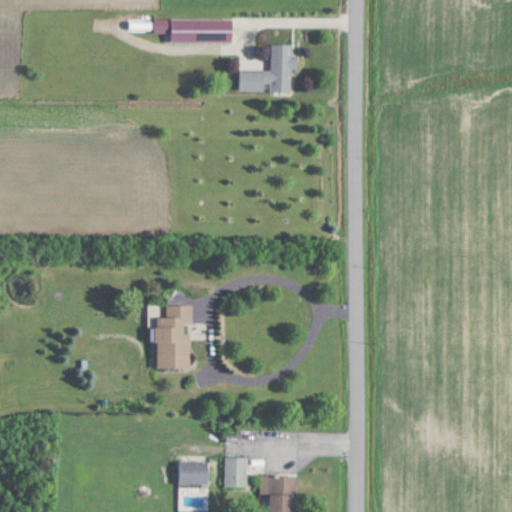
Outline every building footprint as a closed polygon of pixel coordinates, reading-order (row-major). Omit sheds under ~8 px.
[(233,42),(233,19),(155,19),(155,33),(168,33),(168,42),(233,42)] [(240,91),(293,91),(293,69),(298,69),(299,55),(293,55),(293,44),(272,43),(272,70),(241,70),(240,91)] [(157,367),(192,366),(191,304),(166,304),(166,316),(157,316),(157,367)] [(248,487),(248,456),(225,456),(225,487),(248,487)] [(208,460),(179,460),(179,482),(208,482),(208,460)] [(268,511),(296,511),(297,475),(260,474),(260,499),(269,499),(268,511)]
